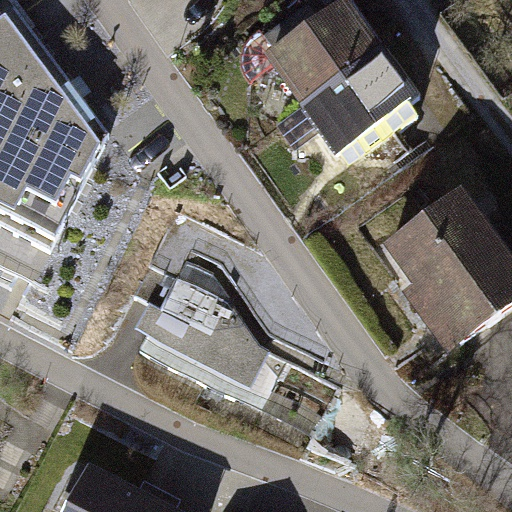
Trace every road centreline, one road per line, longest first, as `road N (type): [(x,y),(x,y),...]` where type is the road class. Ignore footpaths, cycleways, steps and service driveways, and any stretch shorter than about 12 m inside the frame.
road 1 (residential): [(511,488),(389,399),(104,0)]
road 2 (track): [(511,141),(398,0)]
